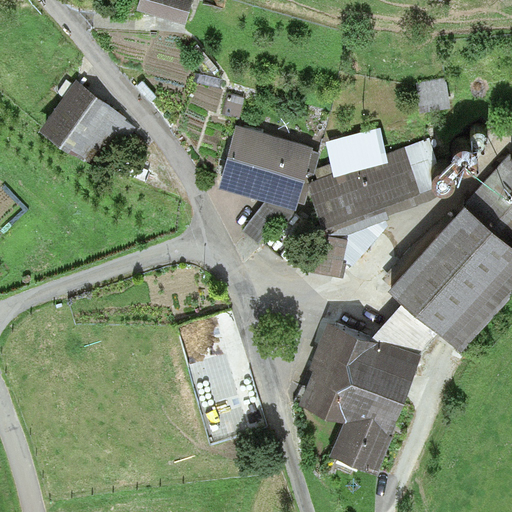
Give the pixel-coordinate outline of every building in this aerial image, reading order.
[(179,19),(183,0),(135,0),(133,7),(179,19)] [(70,82),(36,123),(93,169),(127,127),(70,82)] [(440,82),(414,85),(417,106),(442,104),(440,82)] [(417,118),(378,129),(383,149),(423,139),(417,118)] [(232,125),(215,179),(286,201),(297,164),(304,166),(309,149),(232,125)] [(331,171),(380,155),(371,127),(322,143),(331,171)] [(331,171),(305,179),(324,236),(380,218),(378,210),(436,191),(420,142),(380,155),(331,171)] [(511,146),(385,278),(404,296),(368,332),(418,352),(439,330),(452,341),(511,278),(511,146)] [(318,320),(293,396),(338,411),(326,450),(370,464),(412,354),(318,320)]
